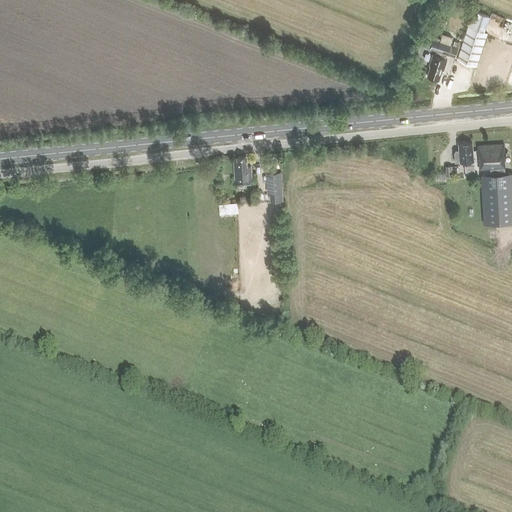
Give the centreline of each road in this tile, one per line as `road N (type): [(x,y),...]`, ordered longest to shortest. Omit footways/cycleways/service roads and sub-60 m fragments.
road 1 (primary): [(0,160),(511,109)]
road 2 (unclassified): [(0,171),(511,121)]
